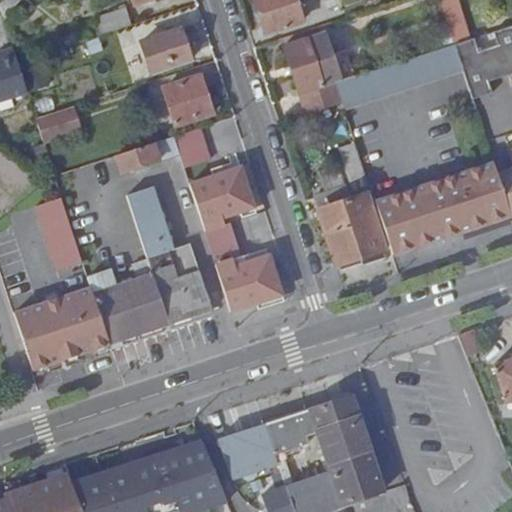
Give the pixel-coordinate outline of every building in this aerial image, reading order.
[(21,0),(12,0),(4,9),(10,22),(27,5),(21,0)] [(309,23),(301,0),(260,0),(271,36),(309,23)] [(459,0),(440,0),(454,38),(471,32),(459,0)] [(102,22),(106,37),(137,27),(131,12),(102,22)] [(351,81),(332,27),(285,42),(311,116),(346,105),(340,85),(351,81)] [(511,28),(499,32),(503,45),(484,52),(480,39),(460,45),(468,70),(478,100),(498,93),(493,77),(511,71),(511,72),(511,28)] [(196,61),(186,30),(148,43),(159,74),(196,61)] [(113,52),(109,39),(82,48),(87,62),(113,52)] [(340,85),(346,105),(348,109),(468,70),(460,45),(351,81),(340,85)] [(27,74),(23,64),(18,49),(3,54),(6,62),(0,63),(0,106),(33,95),(27,74)] [(27,74),(42,69),(38,59),(23,64),(27,74)] [(219,115),(206,74),(167,87),(181,127),(219,115)] [(50,89),(46,77),(34,80),(38,93),(50,89)] [(77,105),(36,118),(44,144),(85,131),(77,105)] [(486,123),(488,131),(511,126),(511,106),(492,110),(495,121),(486,123)] [(216,163),(206,130),(180,139),(186,156),(191,172),(216,163)] [(186,156),(180,139),(122,158),(128,174),(186,156)] [(358,193),(373,188),(360,147),(344,152),(358,193)] [(194,182),(211,232),(230,226),(228,219),(254,210),(247,189),(253,187),(244,159),(225,165),(226,171),(194,182)] [(511,204),(500,170),(497,160),(444,177),(464,235),(511,218),(511,204)] [(511,204),(511,166),(500,170),(511,204)] [(345,168),(326,174),(330,187),(349,181),(345,168)] [(445,240),(464,235),(444,177),(427,182),(445,240)] [(371,197),(356,202),(349,181),(330,187),(333,195),(321,198),(342,267),(389,252),(371,197)] [(427,182),(377,198),(397,256),(445,240),(427,182)] [(158,185),(131,193),(152,256),(178,247),(158,185)] [(260,209),(253,187),(247,189),(254,210),(260,209)] [(40,201),(65,273),(89,266),(65,193),(40,201)] [(216,309),(203,271),(194,246),(154,260),(161,283),(175,323),(216,309)] [(92,276),(98,292),(115,343),(175,323),(161,283),(154,260),(152,256),(138,261),(142,275),(121,282),(116,268),(92,276)] [(241,268),(239,261),(222,267),(238,316),(284,301),(276,276),(282,274),(276,257),(241,268)] [(290,299),(282,274),(276,276),(284,301),(290,299)] [(115,343),(98,292),(20,316),(39,372),(117,348),(115,343)] [(488,355),(481,333),(465,339),(473,360),(488,355)] [(511,365),(501,370),(511,402),(511,365)] [(358,401),(317,414),(324,436),(338,476),(350,507),(352,507),(368,501),(381,496),(391,493),(358,401)] [(317,414),(271,430),(300,511),(336,511),(350,507),(338,476),(299,489),(287,456),(313,448),(311,440),(324,436),(317,414)] [(300,511),(271,430),(226,444),(238,481),(279,469),(282,477),(277,479),(282,495),(269,499),(273,511),(300,511)] [(207,511),(234,503),(210,444),(79,486),(81,490),(89,511),(207,511)] [(17,511),(89,511),(81,490),(79,486),(76,476),(13,497),(15,502),(17,511)] [(372,511),(368,501),(352,507),(354,511),(372,511)] [(17,511),(15,502),(0,507),(0,511),(17,511)]
